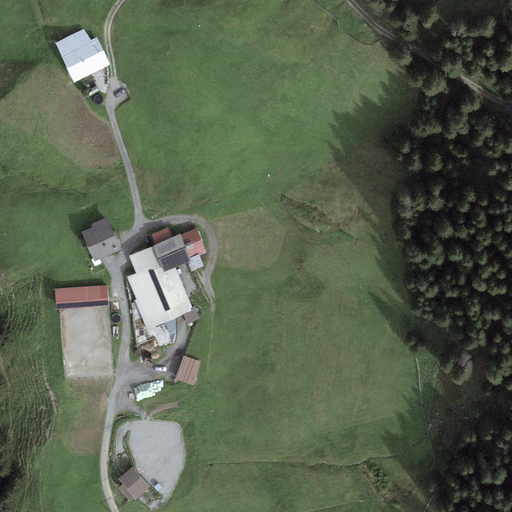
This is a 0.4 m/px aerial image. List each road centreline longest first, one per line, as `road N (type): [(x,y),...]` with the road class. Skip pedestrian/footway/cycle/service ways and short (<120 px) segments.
road 1 (track): [(140,216),(109,108),(109,34),(122,0)]
road 2 (track): [(348,0),(382,33),(511,110)]
